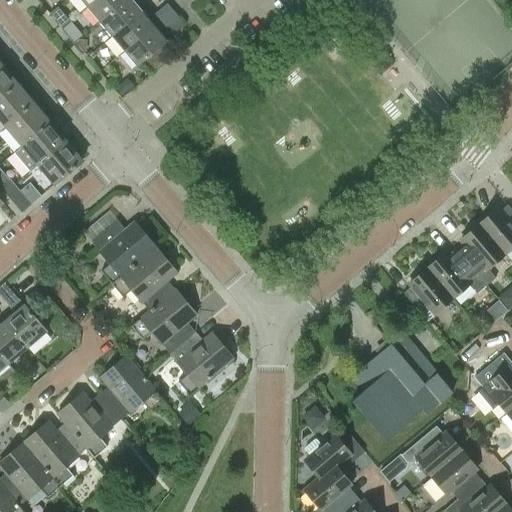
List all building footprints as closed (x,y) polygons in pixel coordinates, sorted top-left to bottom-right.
[(95,0),(87,8),(99,22),(125,0),(95,0)] [(125,0),(99,22),(111,37),(141,12),(135,4),(139,0),(125,0)] [(141,12),(111,37),(124,52),(172,11),(173,10),(167,3),(165,4),(147,19),(141,12)] [(172,11),(124,52),(136,67),(167,41),(159,33),(177,18),(179,17),(173,10),(172,11)] [(2,66),(0,67),(0,99),(18,85),(2,66)] [(18,85),(0,99),(0,121),(5,128),(34,104),(18,85)] [(34,104),(5,128),(21,147),(50,123),(34,104)] [(21,147),(14,153),(30,172),(37,166),(66,142),(50,123),(21,147)] [(66,142),(37,166),(53,185),(82,161),(66,142)] [(8,179),(0,186),(5,193),(15,185),(9,178),(8,179)] [(15,185),(5,193),(20,212),(21,213),(31,204),(30,203),(15,185)] [(478,225),(504,255),(511,248),(511,211),(507,206),(498,212),(496,210),(478,225)] [(100,271),(111,283),(155,247),(134,222),(125,229),(117,219),(92,241),(110,263),(100,271)] [(455,249),(486,286),(495,278),(488,269),(504,255),(478,225),(460,240),(463,243),(455,249)] [(155,247),(111,283),(122,296),(131,288),(149,309),(171,290),(165,283),(177,273),(155,247)] [(426,269),(452,299),(469,285),(477,294),(486,286),(455,249),(447,256),(444,253),(426,269)] [(434,314),(452,299),(426,269),(409,284),(411,287),(403,294),(422,317),(430,310),(434,314)] [(0,294),(14,311),(3,320),(26,347),(46,329),(5,281),(0,285),(0,294)] [(151,331),(169,353),(191,334),(184,325),(197,315),(174,288),(171,290),(149,309),(130,325),(142,339),(151,331)] [(0,354),(7,363),(26,347),(3,320),(0,322),(0,354)] [(177,381),(188,395),(189,395),(232,358),(210,332),(198,342),(191,334),(169,353),(187,374),(177,381)] [(450,393),(401,334),(351,376),(363,390),(351,400),(384,439),(421,408),(426,413),(450,393)] [(125,355),(100,377),(110,389),(101,396),(120,419),(142,401),(150,410),(163,399),(125,355)] [(492,409),(498,405),(506,413),(511,407),(511,365),(511,364),(495,377),(487,368),(480,374),(487,383),(477,391),(492,409)] [(82,391),(56,413),(66,426),(86,449),(93,457),(106,446),(99,437),(120,419),(101,396),(93,404),(82,391)] [(0,412),(10,404),(4,397),(0,400),(0,412)] [(191,403),(178,414),(187,424),(188,425),(201,415),(200,413),(191,403)] [(48,420),(22,442),(60,486),(73,475),(65,466),(86,449),(66,426),(58,433),(48,420)] [(319,479),(318,479),(319,479),(335,466),(350,454),(347,450),(356,443),(340,424),(330,431),(334,435),(322,446),(316,438),(303,448),(309,456),(304,461),(319,479)] [(412,462),(416,459),(431,477),(461,451),(446,433),(442,436),(435,427),(412,446),(401,455),(407,462),(412,462)] [(22,442),(0,460),(0,467),(7,476),(0,481),(0,484),(18,506),(39,488),(46,497),(60,486),(22,442)] [(461,451),(431,477),(445,494),(450,490),(457,499),(480,479),(473,470),(476,468),(461,451)] [(385,470),(390,475),(395,471),(390,465),(385,470)] [(313,511),(334,511),(355,495),(347,486),(350,483),(335,466),(319,479),(318,479),(304,491),(318,508),(313,511)] [(496,511),(506,504),(490,485),(487,487),(480,479),(457,499),(444,510),(445,511),(496,511)] [(0,511),(22,511),(18,506),(0,484),(0,511)] [(355,495),(334,511),(374,511),(365,500),(362,503),(355,495)]
